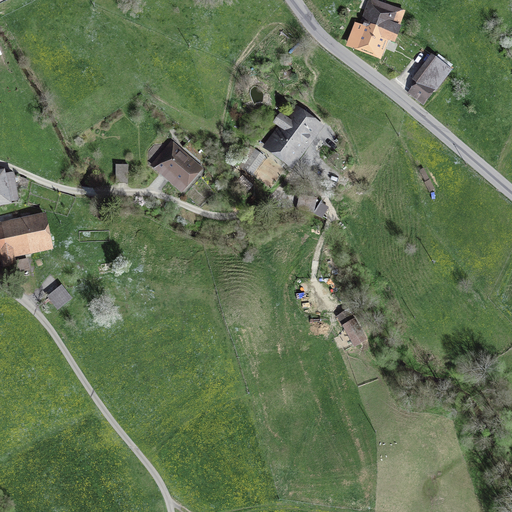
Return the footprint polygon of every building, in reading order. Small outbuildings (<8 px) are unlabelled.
[(404,12),(387,6),(384,14),(372,10),(363,32),(354,29),(349,44),(377,55),(384,36),(393,40),(404,12)] [(420,79),(409,94),(421,103),(424,98),(429,101),(434,93),(436,95),(442,88),(439,86),(450,70),(435,58),(429,66),(427,64),(417,77),(420,79)] [(271,148),(290,162),(317,127),(298,112),(290,122),(281,115),(275,122),(285,129),(271,148)] [(202,164),(209,156),(190,139),(183,147),(202,164)] [(170,145),(155,163),(182,187),(197,169),(170,145)] [(249,175),(262,156),(256,152),(243,170),(249,175)] [(117,182),(128,182),(129,164),(117,164),(117,182)] [(0,202),(18,199),(13,175),(0,177),(0,202)] [(297,209),(314,213),(316,198),(299,195),(297,209)] [(0,254),(3,254),(5,265),(14,264),(12,252),(30,248),(31,253),(52,248),(45,216),(6,225),(6,229),(0,230),(0,254)] [(58,308),(70,298),(62,287),(49,297),(58,308)] [(336,318),(355,347),(361,344),(342,314),(336,318)]
